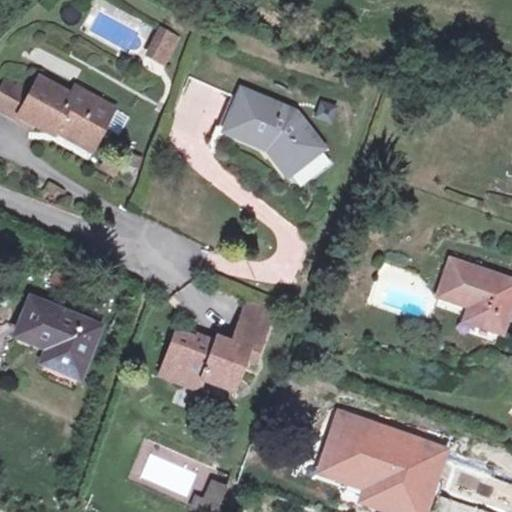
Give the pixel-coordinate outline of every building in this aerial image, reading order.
[(165,31),(151,57),(163,63),(177,38),(165,31)] [(93,145),(112,109),(75,88),(71,96),(39,79),(31,93),(17,85),(15,88),(4,81),(0,88),(0,110),(17,120),(19,116),(35,125),(51,134),(57,124),(93,145)] [(270,153),(287,175),(322,148),(295,114),(242,91),(225,132),(263,148),(267,145),(272,152),(270,153)] [(118,135),(129,116),(117,110),(107,128),(118,135)] [(35,125),(19,116),(17,120),(33,129),(35,125)] [(501,334),(511,301),(511,281),(451,260),(438,296),(469,307),(464,321),(501,334)] [(78,377),(99,327),(31,300),(16,336),(48,349),(57,352),(51,366),(78,377)] [(247,301),(241,317),(266,327),(272,311),(247,301)] [(213,346),(176,332),(164,363),(180,369),(175,381),(198,390),(204,373),(234,384),(244,357),(253,360),(266,327),(241,317),(231,343),(216,337),(213,346)] [(57,352),(48,349),(43,363),(51,366),(57,352)] [(175,381),(180,369),(164,363),(159,375),(175,381)] [(373,476),(385,481),(378,500),(412,511),(413,511),(421,491),(410,487),(415,473),(426,476),(436,447),(343,415),(325,467),(351,476),(353,469),(373,476)] [(410,487),(421,491),(426,476),(415,473),(410,487)] [(367,496),(378,500),(385,481),(373,476),(367,496)] [(216,511),(227,488),(213,483),(205,502),(200,511),(216,511)] [(199,511),(200,511),(205,502),(197,498),(192,509),(199,511)]
